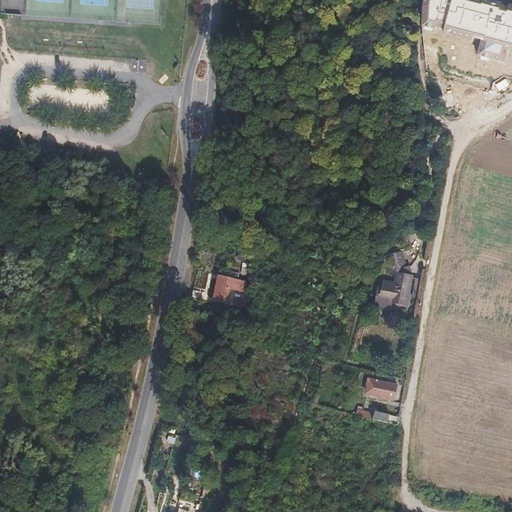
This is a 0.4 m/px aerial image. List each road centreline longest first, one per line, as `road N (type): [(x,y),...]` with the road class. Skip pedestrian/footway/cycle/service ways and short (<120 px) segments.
road 1 (track): [(432,511),(402,494),(424,305),(457,141),(452,130)]
road 2 (tertiary): [(190,182),(118,511)]
